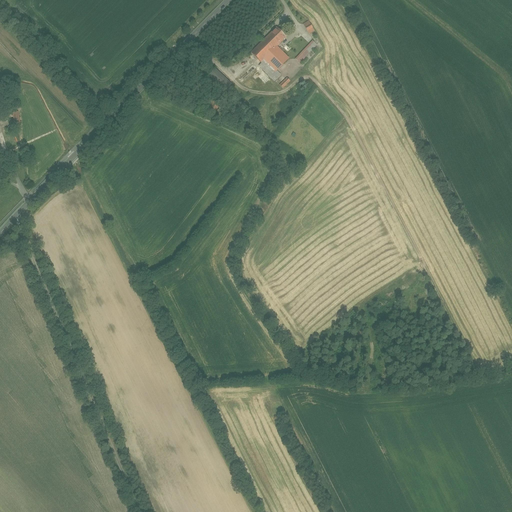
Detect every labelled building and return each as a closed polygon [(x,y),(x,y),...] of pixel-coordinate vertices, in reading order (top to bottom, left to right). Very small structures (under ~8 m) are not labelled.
[(309,21),(304,24),(310,33),(315,31),(309,21)] [(277,27),(252,52),(261,62),(277,46),(287,37),(277,27)] [(313,40),(296,58),(301,63),(318,45),(313,40)] [(289,58),(277,46),(261,62),(262,62),(259,65),(275,81),(282,74),(277,70),(289,58)] [(223,91),(230,84),(213,68),(208,73),(209,73),(206,76),(223,91)] [(287,77),(279,85),(283,88),(291,81),(287,77)] [(230,84),(224,91),(227,94),(233,86),(230,84)] [(19,111),(13,113),(15,124),(22,123),(19,111)]
